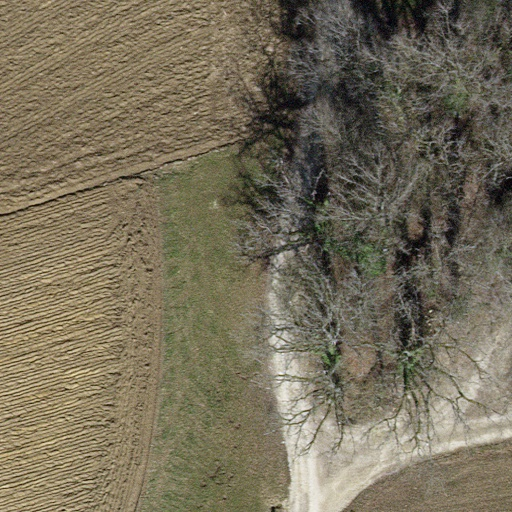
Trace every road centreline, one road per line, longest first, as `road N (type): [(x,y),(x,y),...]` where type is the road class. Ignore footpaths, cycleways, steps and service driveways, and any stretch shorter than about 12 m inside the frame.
road 1 (track): [(331,0),(288,278),(319,489)]
road 2 (track): [(319,489),(441,436),(511,428)]
road 3 (track): [(441,436),(511,332)]
